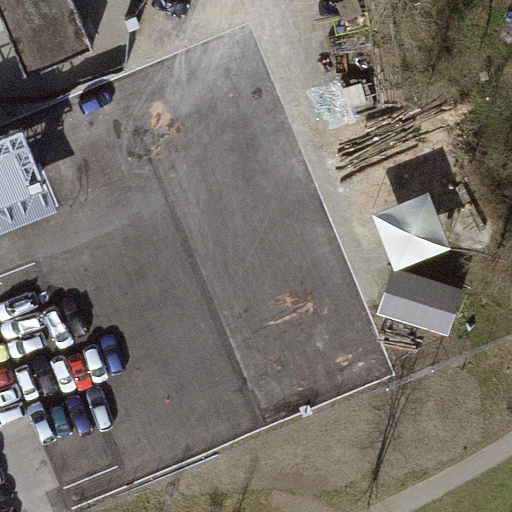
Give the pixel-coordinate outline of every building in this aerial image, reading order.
[(0,0),(0,10),(28,73),(93,44),(72,0),(0,0)] [(157,196),(215,173),(182,89),(124,112),(157,196)] [(325,146),(371,256),(426,233),(380,122),(325,146)] [(23,128),(0,137),(0,210),(49,190),(23,128)] [(395,266),(381,310),(447,330),(461,286),(395,266)]
